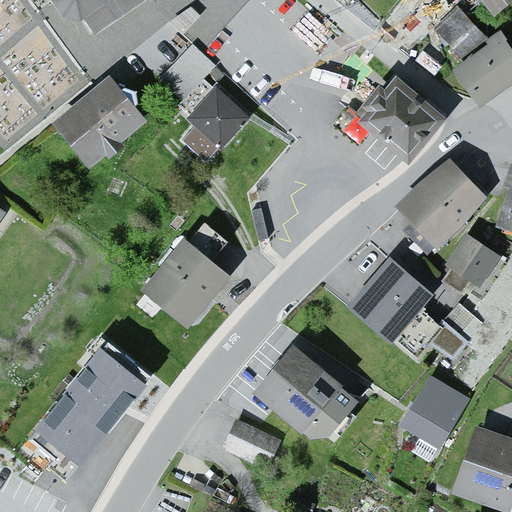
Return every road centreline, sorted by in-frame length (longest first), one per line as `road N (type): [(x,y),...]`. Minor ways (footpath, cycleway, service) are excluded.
road 1 (residential): [(120,511),(167,435),(263,317),(380,199),(473,124)]
road 2 (residential): [(473,124),(320,0)]
